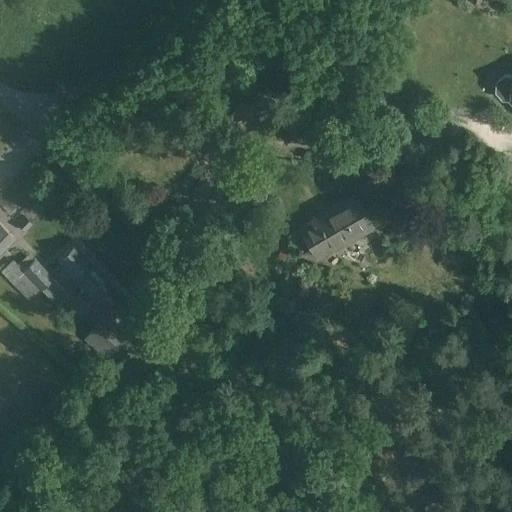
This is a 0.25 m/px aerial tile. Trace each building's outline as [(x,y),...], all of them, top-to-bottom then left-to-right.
[(511,72),(502,71),(494,77),(492,88),(498,95),(508,96),(511,100),(511,72)] [(344,243),(373,226),(354,193),(314,216),(316,219),(300,228),(316,255),(342,240),(344,243)] [(410,211),(416,205),(421,201),(413,193),(407,199),(403,203),(410,211)] [(25,231),(33,224),(25,216),(18,223),(25,231)] [(0,250),(15,236),(0,219),(0,250)] [(75,243),(58,259),(74,276),(84,287),(77,293),(87,304),(93,298),(96,301),(98,299),(113,285),(75,243)] [(69,294),(35,256),(29,252),(17,262),(13,258),(1,269),(28,299),(41,287),(57,304),(69,294)] [(57,273),(64,267),(59,261),(52,268),(57,273)] [(107,315),(86,339),(107,358),(128,334),(107,315)]
